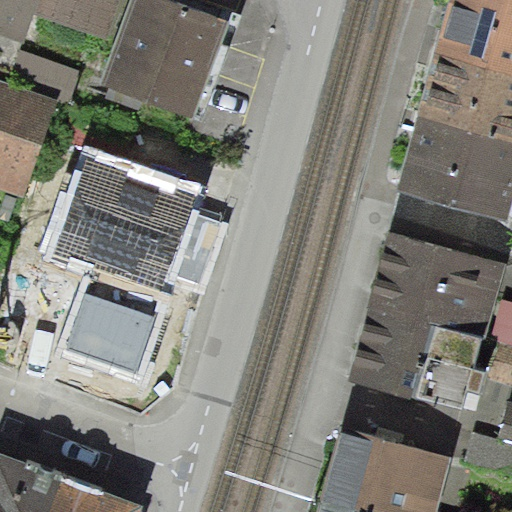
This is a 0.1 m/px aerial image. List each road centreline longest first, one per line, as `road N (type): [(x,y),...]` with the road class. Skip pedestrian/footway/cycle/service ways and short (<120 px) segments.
road 1 (residential): [(323,0),(190,454)]
road 2 (residential): [(190,454),(0,386)]
